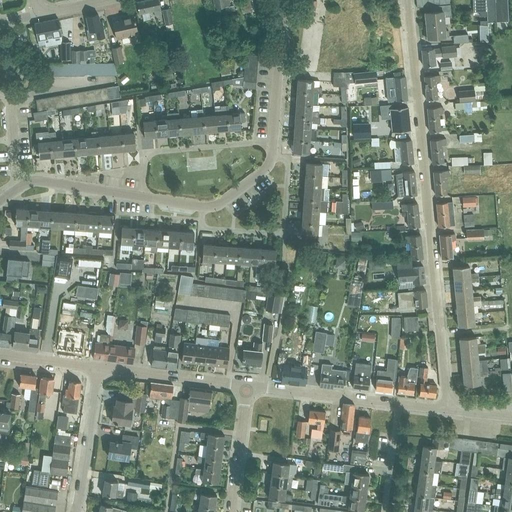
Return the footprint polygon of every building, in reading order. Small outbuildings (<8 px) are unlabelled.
[(162,13),(160,7),(158,0),(146,0),(137,2),(139,14),(154,10),(155,14),(162,13)] [(213,0),(215,8),(225,7),(230,6),(229,0),(213,0)] [(255,0),(239,0),(242,14),(258,11),(255,0)] [(487,0),(488,22),(508,21),(507,0),(487,0)] [(425,13),(426,26),(444,24),(443,17),(451,16),(450,4),(445,5),(440,5),(435,6),(436,12),(425,13)] [(163,10),(166,25),(172,23),(169,9),(163,10)] [(103,29),(102,21),(100,22),(98,14),(86,17),(89,32),(87,32),(89,41),(104,38),(103,29)] [(134,15),(124,17),(125,20),(120,21),(113,22),(116,39),(130,36),(131,40),(132,41),(136,40),(137,38),(136,35),(138,34),(134,15)] [(231,25),(241,23),(240,16),(230,18),(231,25)] [(58,19),(34,24),(39,45),(45,44),(44,39),(62,36),(58,19)] [(445,31),(444,24),(426,26),(424,26),(425,39),(449,36),(448,30),(445,31)] [(454,43),(468,42),(468,34),(453,35),(454,43)] [(61,42),(61,60),(70,59),(70,42),(61,42)] [(442,48),(443,55),(443,57),(456,56),(455,46),(442,47),(442,48)] [(112,48),(116,63),(123,62),(120,47),(112,48)] [(423,66),(433,65),(435,65),(434,56),(443,55),(442,48),(421,50),(423,66)] [(81,62),(80,64),(85,64),(86,64),(86,60),(88,60),(88,50),(73,51),(73,62),(81,62)] [(258,55),(245,57),(245,62),(258,63),(258,55)] [(345,72),(345,83),(354,82),(354,84),(377,81),(376,70),(354,73),(354,72),(345,72)] [(340,87),(341,95),(346,95),(345,86),(345,83),(345,72),(333,72),(333,86),(340,87)] [(124,84),(129,79),(125,75),(119,80),(124,84)] [(426,100),(436,99),(435,82),(439,81),(439,75),(424,76),(426,100)] [(395,77),(386,78),(389,102),(397,101),(407,100),(405,76),(395,77)] [(297,92),(313,93),(321,93),(322,88),(313,87),(314,81),(297,79),(297,92)] [(256,81),(243,80),(243,88),(256,89),(256,81)] [(224,85),(223,81),(211,82),(213,91),(220,90),(220,86),(224,85)] [(460,101),(475,100),(475,99),(487,98),(486,83),(474,84),(474,90),(459,92),(460,101)] [(91,102),(89,91),(83,92),(85,103),(91,102)] [(312,105),(313,93),(297,92),(296,104),(312,105)] [(377,95),(363,96),(363,103),(377,103),(377,95)] [(62,107),(60,96),(53,97),(55,108),(62,107)] [(36,100),(38,112),(44,110),(42,99),(36,100)] [(486,101),(455,104),(455,110),(463,109),(464,113),(472,113),(472,111),(482,110),(482,106),(487,106),(486,101)] [(379,117),(388,117),(389,103),(379,103),(379,117)] [(296,104),(295,116),(318,117),(318,111),(312,111),(312,105),(296,104)] [(244,113),(239,113),(233,114),(232,105),(226,106),(228,130),(241,129),(240,122),(245,121),(244,113)] [(228,130),(226,106),(214,106),(215,115),(216,131),(228,130)] [(392,132),(410,130),(408,107),(390,108),(392,132)] [(448,126),(439,127),(438,114),(442,113),(442,107),(427,108),(429,132),(439,131),(448,130),(448,126)] [(197,116),(191,117),(193,133),(204,132),(203,116),(203,109),(197,110),(197,116)] [(35,121),(44,120),(47,119),(47,115),(46,110),(44,110),(38,112),(33,112),(35,121)] [(181,134),(179,118),(179,113),(167,114),(167,119),(169,135),(181,134)] [(204,132),(216,131),(215,115),(203,116),(204,132)] [(320,117),(318,117),(295,116),(294,128),(311,129),(316,129),(317,123),(320,123),(320,117)] [(181,134),(193,133),(191,117),(179,118),(181,134)] [(155,120),(157,137),(169,135),(167,119),(155,120)] [(346,119),(341,119),(333,119),(333,124),(342,124),(342,127),(346,127),(346,119)] [(144,138),(157,137),(155,120),(143,121),(144,138)] [(368,124),(354,125),(354,137),(368,137),(368,124)] [(311,129),(294,128),(294,140),(310,141),(311,129)] [(33,145),(34,151),(38,151),(39,158),(51,157),(49,133),(49,131),(36,133),(37,142),(38,142),(38,145),(33,145)] [(87,154),(99,153),(98,137),(97,131),(91,131),(92,137),(86,138),(87,154)] [(51,157),(63,156),(62,140),(56,141),(55,132),(49,133),(51,157)] [(135,150),(135,140),(134,134),(122,135),(123,151),(135,150)] [(482,140),(481,134),(459,135),(460,143),(474,142),(474,140),(482,140)] [(111,152),(123,151),(122,135),(110,136),(111,152)] [(111,152),(110,136),(98,137),(99,153),(111,152)] [(75,155),(87,154),(86,138),(74,139),(75,155)] [(432,163),(442,163),(441,145),(445,145),(444,138),(430,140),(432,163)] [(62,140),(63,156),(75,155),(74,139),(62,140)] [(309,153),(310,141),(294,140),(293,152),(309,153)] [(395,162),(402,163),(402,164),(413,163),(411,140),(396,141),(396,147),(394,148),(395,162)] [(491,153),(483,153),(483,157),(484,165),(490,165),(492,165),(492,164),(491,156),(491,153)] [(468,165),(468,157),(451,158),(452,166),(464,165),(468,165)] [(359,158),(352,161),(354,167),(361,165),(359,158)] [(306,163),(305,175),(321,176),(322,164),(306,163)] [(468,165),(464,165),(464,173),(472,173),(480,173),(479,165),(469,165),(468,165)] [(386,169),(363,171),(364,185),(388,182),(386,169)] [(435,195),(445,194),(444,177),(448,177),(448,170),(433,172),(435,195)] [(416,195),(414,171),(395,173),(398,197),(416,195)] [(328,177),(321,176),(305,175),(304,187),(327,189),(328,177)] [(304,187),(304,199),(320,200),(320,188),(304,187)] [(476,206),(475,197),(475,196),(462,197),(463,207),(476,206)] [(328,201),(320,200),(304,199),(303,211),(319,212),(327,212),(328,207),(328,201)] [(347,201),(343,202),(338,201),(337,213),(348,214),(348,210),(347,201)] [(393,201),(371,202),(372,210),(393,209),(393,201)] [(439,227),(448,226),(453,226),(451,202),(436,203),(439,227)] [(409,228),(419,227),(417,203),(402,204),(402,211),(407,210),(409,228)] [(27,225),(28,210),(16,209),(15,225),(21,225),(20,234),(20,241),(10,240),(9,248),(25,250),(25,245),(26,233),(27,225)] [(40,211),(28,210),(27,225),(26,233),(38,234),(39,226),(40,211)] [(52,211),(40,211),(39,226),(51,227),(52,211)] [(63,228),(64,212),(52,211),(51,227),(63,228)] [(319,212),(303,211),(302,223),(318,224),(319,212)] [(63,228),(75,229),(76,213),(64,212),(63,228)] [(87,235),(87,230),(88,214),(76,213),(75,229),(75,234),(87,235)] [(99,237),(99,230),(100,215),(88,214),(87,230),(93,230),(92,236),(99,237)] [(464,215),(464,226),(474,226),(473,214),(464,215)] [(111,231),(112,226),(112,216),(100,215),(99,230),(111,231)] [(356,230),(364,228),(363,222),(355,224),(356,230)] [(317,236),(318,224),(302,223),(301,235),(317,236)] [(120,243),(133,244),(134,228),(122,227),(120,243)] [(145,245),(146,229),(134,228),(133,244),(132,250),(139,250),(139,245),(145,245)] [(156,253),(157,246),(158,230),(146,229),(145,245),(151,246),(150,252),(156,253)] [(466,229),(466,238),(483,238),(483,235),(483,230),(483,229),(466,229)] [(169,247),(170,231),(158,230),(157,246),(169,247)] [(169,247),(181,248),(182,232),(170,231),(169,247)] [(361,231),(351,231),(351,234),(351,240),(361,240),(361,231)] [(194,233),(182,232),(181,248),(193,249),(194,233)] [(455,240),(455,233),(439,235),(442,259),(452,258),(450,241),(455,240)] [(412,259),(413,259),(423,258),(420,235),(405,236),(406,243),(410,242),(412,259)] [(219,246),(216,245),(214,261),(226,262),(227,246),(228,243),(220,243),(219,246)] [(65,252),(73,253),(73,248),(74,244),(69,244),(69,248),(66,247),(65,252)] [(99,244),(98,249),(98,254),(113,255),(113,250),(106,250),(102,250),(103,244),(99,244)] [(203,244),(202,254),(202,261),(214,261),(216,245),(203,244)] [(86,246),(86,249),(86,254),(98,254),(98,249),(92,249),(92,246),(86,246)] [(238,263),(239,247),(227,246),(226,262),(238,263)] [(251,248),(239,247),(238,263),(250,264),(251,248)] [(261,273),(262,265),(263,249),(251,248),(250,264),(256,265),(256,272),(261,273)] [(276,250),(263,249),(262,265),(275,266),(276,250)] [(309,262),(319,263),(320,253),(310,251),(309,262)] [(55,255),(43,254),(41,266),(53,267),(55,255)] [(57,256),(54,276),(69,278),(72,258),(57,256)] [(357,257),(356,269),(365,269),(366,258),(357,257)] [(30,261),(8,259),(7,274),(6,274),(5,274),(6,274),(6,281),(18,282),(18,276),(28,277),(30,261)] [(132,269),(139,269),(143,269),(144,260),(132,260),(132,264),(132,269)] [(413,284),(425,282),(423,266),(412,268),(411,262),(400,263),(396,263),(398,282),(413,280),(413,284)] [(452,268),(454,280),(478,277),(487,276),(487,272),(479,273),(478,265),(468,266),(452,268)] [(237,281),(236,286),(244,287),(245,282),(242,282),(243,271),(241,270),(238,270),(237,281)] [(119,275),(118,285),(130,286),(131,273),(120,272),(119,275)] [(109,285),(118,286),(118,285),(119,275),(110,274),(109,285)] [(190,295),(192,283),(193,277),(181,275),(178,293),(190,295)] [(471,290),(470,283),(478,282),(478,277),(454,280),(455,291),(471,290)] [(192,283),(190,295),(196,296),(198,284),(192,283)] [(204,285),(198,284),(196,296),(202,297),(204,285)] [(210,285),(204,285),(202,297),(208,297),(210,285)] [(214,298),(216,286),(210,285),(208,297),(214,298)] [(86,286),(84,297),(96,299),(98,288),(86,286)] [(216,286),(214,298),(220,299),(222,287),(216,286)] [(220,299),(226,300),(228,288),(222,287),(220,299)] [(233,300),(235,289),(228,288),(226,300),(233,300)] [(414,291),(397,293),(399,309),(409,308),(417,307),(427,306),(426,290),(416,291),(414,291)] [(455,291),(456,303),(480,301),(480,296),(471,297),(471,290),(455,291)] [(246,291),(245,298),(254,300),(255,293),(246,291)] [(268,293),(265,310),(277,313),(280,296),(268,293)] [(163,307),(165,298),(157,296),(154,305),(163,307)] [(349,296),(348,304),(359,306),(361,297),(349,296)] [(4,299),(3,307),(17,309),(18,301),(4,299)] [(60,311),(72,313),(75,303),(63,300),(60,311)] [(480,301),(456,303),(457,314),(473,313),(472,306),(489,304),(489,300),(480,301)] [(20,301),(16,317),(23,318),(25,306),(24,302),(20,301)] [(315,323),(316,306),(309,305),(308,323),(315,323)] [(39,319),(41,308),(34,307),(32,318),(39,319)] [(179,321),(181,309),(175,308),(173,319),(179,321)] [(185,322),(187,310),(181,309),(179,321),(185,322)] [(473,313),(457,314),(458,327),(474,325),(473,318),(482,317),(481,312),(473,313)] [(15,317),(15,316),(5,315),(3,330),(0,329),(0,345),(9,347),(11,332),(13,332),(15,317)] [(106,360),(108,344),(109,344),(113,316),(107,315),(105,327),(108,327),(107,329),(106,330),(109,334),(109,335),(100,334),(100,336),(99,343),(95,342),(93,358),(106,360)] [(417,317),(404,317),(404,331),(418,330),(417,317)] [(118,318),(116,327),(126,329),(127,320),(118,318)] [(165,329),(161,328),(162,325),(156,324),(156,327),(154,341),(161,342),(162,336),(164,336),(165,329)] [(264,324),(262,340),(271,341),(272,325),(264,324)] [(137,325),(135,343),(145,344),(147,327),(147,326),(142,325),(137,325)] [(29,328),(29,333),(27,349),(36,351),(36,350),(39,329),(29,328)] [(29,333),(15,331),(12,347),(27,349),(29,333)] [(326,332),(319,332),(315,331),(312,351),(317,352),(323,353),(326,332)] [(84,335),(58,332),(55,352),(81,355),(84,335)] [(168,351),(166,368),(175,369),(176,359),(177,352),(176,352),(177,347),(179,347),(181,335),(170,334),(169,346),(169,347),(168,351)] [(460,351),(485,348),(484,344),(476,344),(475,337),(459,339),(460,351)] [(410,339),(400,338),(399,348),(407,349),(407,343),(409,343),(410,339)] [(193,363),(195,344),(184,343),(181,362),(193,363)] [(243,349),(243,354),(242,364),(260,366),(262,344),(254,343),(253,350),(243,349)] [(132,363),(134,353),(134,347),(109,344),(108,344),(106,360),(132,363)] [(195,344),(193,363),(204,365),(206,345),(195,344)] [(152,355),(151,365),(151,366),(163,367),(166,368),(168,351),(169,347),(161,346),(154,345),(153,348),(152,355)] [(206,345),(204,365),(215,366),(218,347),(206,345)] [(229,348),(218,347),(215,366),(227,367),(229,348)] [(461,362),(478,361),(477,354),(485,353),(485,348),(460,351),(461,362)] [(286,353),(279,352),(277,366),(284,367),(286,353)] [(308,374),(310,364),(310,361),(311,356),(303,355),(303,360),(301,373),(283,371),(281,382),(305,385),(306,374),(308,374)] [(377,371),(375,390),(391,392),(395,360),(388,359),(387,372),(377,371)] [(478,361),(461,362),(462,374),(487,371),(487,367),(486,360),(478,361)] [(355,362),(352,387),(368,389),(371,364),(355,362)] [(344,389),(345,380),(345,377),(346,371),(331,369),(331,365),(322,364),(321,368),(319,387),(344,389)] [(398,380),(397,392),(413,394),(414,383),(416,384),(418,368),(410,367),(407,377),(399,376),(398,380)] [(420,367),(419,377),(421,377),(419,395),(435,397),(436,385),(435,385),(435,383),(429,382),(429,385),(426,384),(428,368),(420,367)] [(487,371),(462,374),(464,386),(480,384),(480,377),(488,376),(487,371)] [(25,399),(29,400),(27,421),(33,423),(34,412),(38,388),(35,388),(36,376),(20,374),(19,386),(25,387),(24,397),(25,399)] [(52,394),(52,389),(54,379),(41,377),(37,411),(44,412),(46,396),(45,396),(46,393),(52,394)] [(66,389),(65,395),(62,395),(61,405),(64,405),(63,412),(76,414),(78,398),(79,398),(81,382),(69,381),(68,389),(66,389)] [(151,383),(150,392),(149,398),(165,400),(164,405),(163,405),(161,417),(176,419),(179,401),(171,400),(173,385),(151,383)] [(179,402),(177,422),(186,423),(188,402),(210,404),(212,390),(190,387),(188,399),(180,398),(179,402)] [(12,393),(10,409),(18,410),(20,394),(12,393)] [(146,395),(137,393),(135,411),(144,412),(146,395)] [(130,425),(131,412),(133,402),(117,400),(116,406),(114,406),(112,422),(125,424),(130,425)] [(354,405),(343,404),(340,429),(352,430),(354,405)] [(0,426),(9,427),(10,413),(10,409),(0,407),(0,426)] [(317,430),(323,430),(323,424),(324,424),(325,412),(309,410),(308,422),(318,423),(317,430)] [(67,417),(57,416),(55,427),(65,429),(67,417)] [(355,441),(367,442),(370,418),(358,416),(355,441)] [(296,436),(304,437),(306,421),(298,421),(296,436)] [(0,433),(8,434),(9,427),(0,426),(0,433)] [(323,430),(317,430),(312,429),(311,437),(322,438),(323,430)] [(330,430),(328,450),(338,451),(340,431),(330,430)] [(180,442),(185,443),(189,443),(190,432),(181,431),(180,442)] [(207,439),(207,445),(223,447),(224,435),(201,432),(200,438),(207,439)] [(49,473),(66,475),(70,445),(68,445),(70,437),(55,435),(50,472),(49,473)] [(108,457),(128,460),(130,448),(137,449),(139,437),(123,435),(122,444),(110,442),(108,457)] [(448,451),(448,449),(449,441),(433,439),(432,447),(423,446),(421,458),(434,460),(435,449),(448,451)] [(511,445),(500,444),(499,448),(497,448),(496,455),(496,456),(504,457),(503,469),(507,470),(511,470),(511,445)] [(221,459),(223,447),(207,445),(205,457),(221,459)] [(470,452),(466,451),(461,451),(459,463),(462,464),(468,465),(470,452)] [(19,464),(24,465),(28,465),(29,456),(20,455),(19,464)] [(197,462),(204,463),(204,469),(220,471),(221,459),(205,457),(197,456),(197,462)] [(355,464),(364,465),(365,458),(356,457),(355,464)] [(442,461),(434,460),(421,458),(419,471),(432,472),(440,473),(442,461)] [(306,460),(305,467),(315,468),(314,475),(319,475),(319,474),(320,468),(320,462),(306,460)] [(271,474),(288,476),(295,477),(295,471),(289,471),(290,464),(273,462),(271,474)] [(340,465),(333,464),(323,462),(321,477),(327,477),(327,470),(343,472),(344,465),(340,465)] [(220,471),(204,469),(196,468),(195,474),(203,475),(202,482),(218,484),(220,471)] [(48,486),(49,473),(50,472),(34,470),(32,484),(48,486)] [(430,485),(432,472),(419,471),(418,483),(430,485)] [(369,474),(359,473),(353,472),(351,484),(367,487),(369,474)] [(288,476),(271,474),(270,486),(286,488),(291,489),(292,477),(288,476)] [(144,479),(129,476),(128,484),(142,487),(161,490),(162,484),(150,482),(151,480),(144,479)] [(471,478),(469,490),(477,491),(478,479),(476,478),(471,478)] [(311,491),(316,492),(318,480),(307,479),(305,490),(311,491)] [(102,494),(112,496),(123,498),(124,490),(117,489),(118,482),(105,480),(102,494)] [(511,495),(511,483),(505,482),(504,490),(497,489),(496,494),(511,495)] [(430,485),(418,483),(416,495),(434,498),(436,486),(430,485)] [(367,487),(351,484),(349,496),(366,499),(367,487)] [(22,508),(21,511),(54,511),(58,490),(25,485),(22,508)] [(292,495),(285,494),(286,488),(270,486),(268,498),(285,500),(291,501),(292,495)] [(475,504),(477,491),(469,490),(467,503),(475,504)] [(128,492),(127,500),(137,501),(138,493),(128,492)] [(324,493),(319,492),(317,505),(330,506),(330,500),(324,499),(324,493)] [(199,506),(215,508),(217,495),(201,493),(199,506)] [(511,495),(496,494),(494,506),(511,508),(511,495)] [(432,510),(434,498),(416,495),(414,508),(432,510)] [(366,499),(349,496),(342,496),(341,501),(349,502),(348,509),(364,511),(366,499)] [(462,511),(464,502),(457,501),(455,511),(462,511)] [(182,503),(177,503),(172,502),(171,510),(176,511),(176,508),(181,509),(182,503)] [(292,505),(280,503),(279,508),(278,511),(284,511),(285,509),(292,510),(292,505)] [(473,511),(475,504),(467,503),(466,511),(473,511)]
